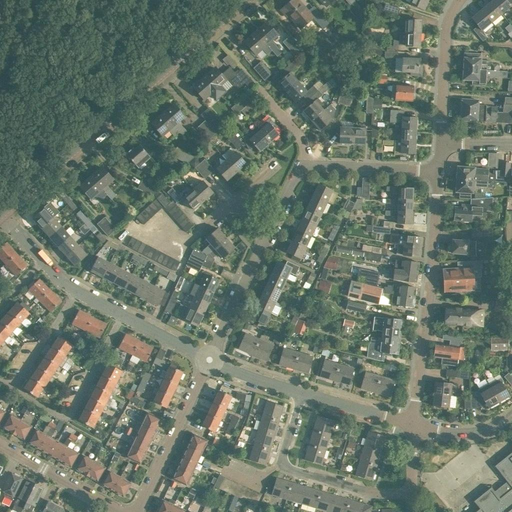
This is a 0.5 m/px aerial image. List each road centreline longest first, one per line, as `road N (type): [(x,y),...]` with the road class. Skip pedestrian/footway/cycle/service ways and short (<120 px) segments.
road 1 (residential): [(1,213),(245,0)]
road 2 (residential): [(411,424),(437,171)]
road 3 (residential): [(408,488),(373,492),(290,469),(282,455),(300,392)]
road 4 (residential): [(11,389),(69,415),(122,315)]
road 5 (residential): [(136,511),(208,360)]
road 6 (residential): [(440,143),(446,31),(458,0)]
road 7 (residential): [(119,511),(0,444)]
road 8 (residential): [(208,360),(266,237)]
road 9 (residential): [(305,169),(437,171)]
